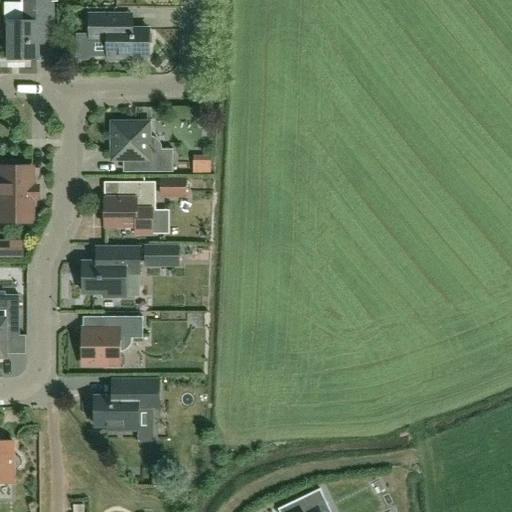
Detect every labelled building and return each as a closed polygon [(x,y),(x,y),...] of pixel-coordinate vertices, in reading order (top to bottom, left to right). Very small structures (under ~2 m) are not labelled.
[(37,60),(37,44),(52,44),(52,2),(22,2),(22,4),(5,4),(5,23),(9,23),(9,60),(37,60)] [(132,30),(132,16),(90,15),(90,40),(91,40),(91,56),(104,56),(108,60),(133,60),(136,56),(149,56),(149,45),(152,43),(152,34),(149,32),(149,30),(132,30)] [(153,137),(151,137),(151,123),(113,124),(113,162),(126,162),(126,173),(173,173),(173,149),(162,149),(162,147),(161,145),(160,143),(159,141),(157,139),(155,138),(153,137)] [(202,175),(217,175),(217,159),(202,159),(202,175)] [(38,187),(32,187),(32,168),(1,168),(1,223),(32,223),(32,199),(38,199),(38,187)] [(161,196),(185,196),(185,181),(161,181),(161,196)] [(155,211),(155,183),(118,183),(119,195),(121,195),(121,199),(105,199),(105,227),(137,227),(137,234),(153,234),(153,211),(155,211)] [(24,260),(24,242),(4,242),(4,260),(24,260)] [(178,248),(146,248),(146,265),(178,265),(178,248)] [(97,249),(97,263),(83,263),(83,293),(104,293),(104,297),(126,297),(126,274),(140,274),(140,249),(97,249)] [(0,305),(0,358),(6,358),(6,336),(18,336),(18,296),(4,296),(4,305),(0,305)] [(83,329),(83,337),(83,365),(121,365),(121,352),(123,351),(125,350),(127,349),(128,348),(130,346),(131,344),(131,341),(132,339),(143,339),(143,317),(104,317),(104,329),(83,329)] [(108,430),(138,430),(138,409),(159,409),(159,381),(113,381),(112,397),(92,397),(92,415),(95,415),(95,426),(108,426),(108,430)] [(14,455),(13,455),(13,443),(0,442),(0,482),(13,483),(13,470),(15,470),(16,470),(17,469),(18,469),(19,468),(20,467),(21,465),(21,464),(21,463),(21,461),(21,460),(20,459),(19,458),(18,457),(17,456),(16,455),(14,455)] [(314,511),(313,510),(308,511),(307,511),(301,498),(278,509),(278,511),(314,511)]
